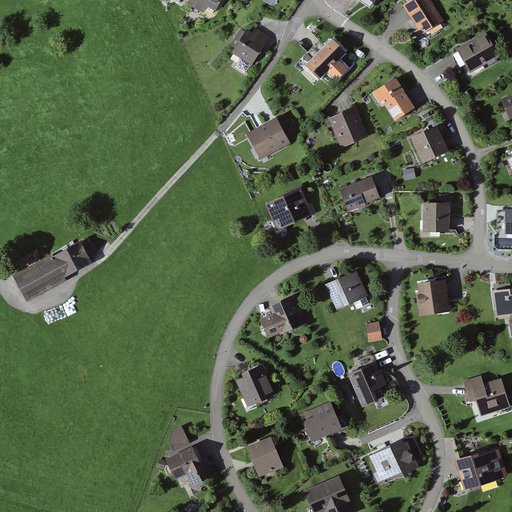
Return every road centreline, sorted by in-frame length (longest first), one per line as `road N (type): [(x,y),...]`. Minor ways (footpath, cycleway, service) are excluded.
road 1 (residential): [(398,260),(351,253),(301,264),(262,289),(234,326),(220,363),(216,416),(228,470),(252,511)]
road 2 (residential): [(477,264),(479,181),(448,107),(403,62),(310,2)]
road 3 (residential): [(310,2),(237,112),(103,258)]
road 4 (residential): [(425,511),(440,469),(438,439),(401,360),(393,311)]
road 5 (track): [(0,288),(20,308),(41,308),(103,258)]
